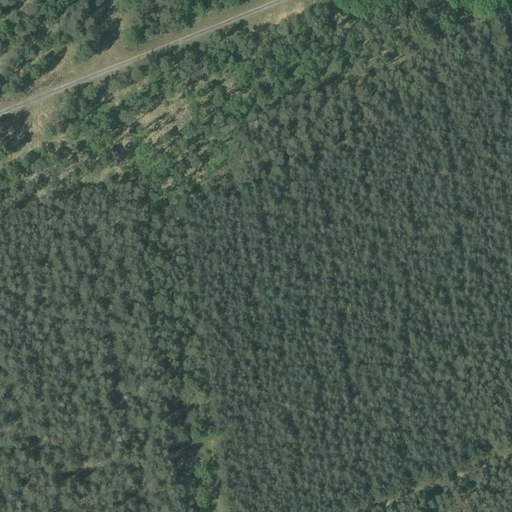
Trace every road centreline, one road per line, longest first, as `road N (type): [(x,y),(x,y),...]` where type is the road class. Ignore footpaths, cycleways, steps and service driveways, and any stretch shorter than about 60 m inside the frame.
road 1 (track): [(0,120),(305,0)]
road 2 (track): [(511,456),(372,511)]
